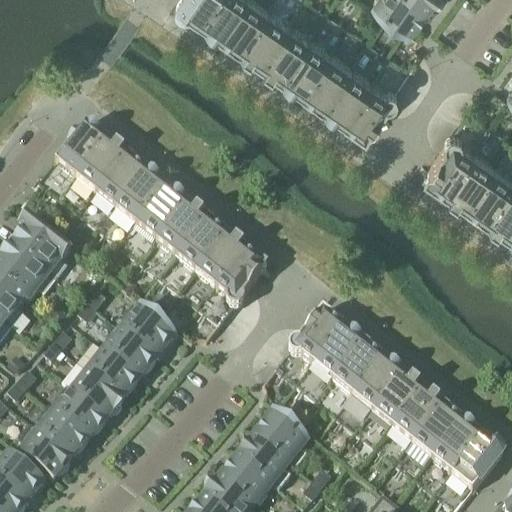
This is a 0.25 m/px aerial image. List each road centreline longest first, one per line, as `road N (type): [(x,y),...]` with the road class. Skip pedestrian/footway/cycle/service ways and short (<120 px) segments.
road 1 (residential): [(110,511),(304,280)]
road 2 (residential): [(386,169),(506,0)]
